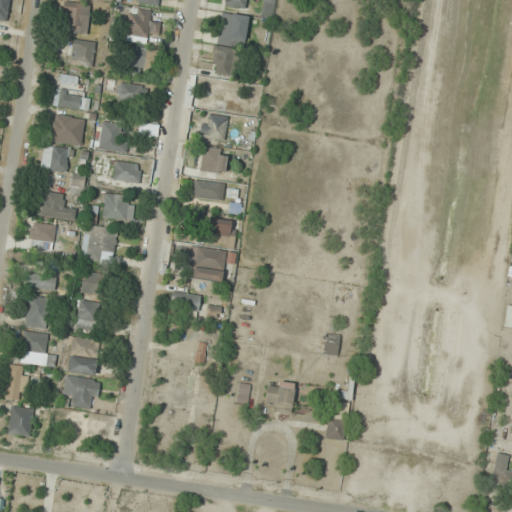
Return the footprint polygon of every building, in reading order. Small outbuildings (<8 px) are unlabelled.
[(244,9),(246,0),(224,0),(223,5),(244,9)] [(90,5),(67,2),(63,32),(86,35),(90,5)] [(127,42),(149,44),(151,11),(130,10),(127,42)] [(216,43),(245,47),(249,16),(221,12),(216,43)] [(95,42),(73,39),(69,65),(92,68),(95,42)] [(144,49),(124,49),(124,73),(144,73),(144,49)] [(236,75),(236,49),(214,49),(214,75),(236,75)] [(114,99),(141,106),(145,88),(119,81),(114,99)] [(231,104),(233,88),(212,85),(210,101),(231,104)] [(53,107),(88,110),(89,92),(55,89),(53,107)] [(227,116),(208,114),(206,138),(224,140),(227,116)] [(79,145),(83,125),(60,121),(56,141),(79,145)] [(125,126),(102,122),(97,148),(120,152),(125,126)] [(69,171),(70,148),(42,147),(41,170),(69,171)] [(201,172),(225,173),(226,149),(202,148),(201,172)] [(110,159),(97,158),(96,181),(109,181),(110,159)] [(139,183),(140,164),(114,163),(113,181),(139,183)] [(223,200),(224,184),(194,181),(192,197),(223,200)] [(63,184),(55,184),(55,191),(63,192),(63,184)] [(64,192),(41,192),(41,217),(75,218),(75,208),(64,208),(64,192)] [(131,197),(104,194),(102,217),(132,220),(134,204),(131,204),(131,197)] [(204,243),(231,248),(236,222),(208,218),(204,243)] [(29,238),(53,242),(55,226),(32,222),(29,238)] [(115,228),(87,228),(87,260),(115,260),(115,228)] [(222,282),(225,252),(196,249),(192,278),(222,282)] [(56,289),(56,272),(27,272),(27,289),(56,289)] [(81,294),(102,294),(102,273),(82,273),(81,294)] [(201,296),(171,292),(170,307),(199,311),(201,296)] [(25,326),(46,328),(49,298),(28,296),(25,326)] [(74,330),(94,334),(99,304),(80,300),(74,330)] [(503,327),(511,327),(511,306),(505,306),(503,327)] [(220,307),(206,307),(206,317),(220,317),(220,307)] [(20,362),(54,366),(55,356),(46,355),(48,335),(23,332),(20,362)] [(340,335),(326,333),(322,354),(336,356),(340,335)] [(70,353),(97,356),(99,340),(72,338),(70,353)] [(206,344),(197,343),(195,364),(203,365),(206,344)] [(96,359),(68,357),(67,371),(95,373),(96,359)] [(26,366),(6,366),(6,398),(26,398),(26,366)] [(72,396),(71,406),(90,409),(92,398),(97,399),(100,382),(66,376),(62,395),(72,396)] [(274,404),(273,411),(291,413),(294,384),(276,382),(276,387),(266,386),(264,403),(274,404)] [(234,402),(246,405),(250,386),(239,383),(234,402)] [(344,439),(347,403),(335,402),(333,420),(327,419),(326,437),(344,439)] [(6,434),(28,437),(33,410),(11,406),(6,434)] [(87,417),(69,415),(66,440),(84,442),(87,417)] [(511,488),(511,455),(493,455),(493,489),(511,488)]
